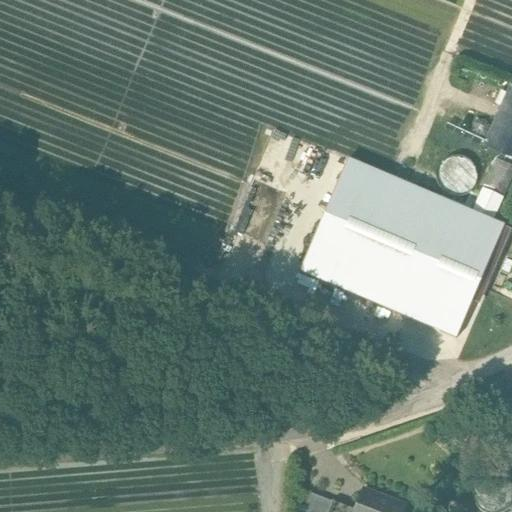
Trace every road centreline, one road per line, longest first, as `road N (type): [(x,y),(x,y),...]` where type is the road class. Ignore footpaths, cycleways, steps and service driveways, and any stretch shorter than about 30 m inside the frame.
road 1 (unclassified): [(454,388),(0,212)]
road 2 (unclassified): [(0,456),(358,422),(454,388)]
